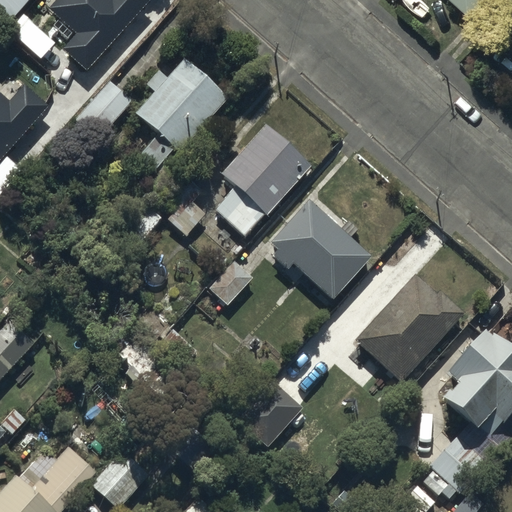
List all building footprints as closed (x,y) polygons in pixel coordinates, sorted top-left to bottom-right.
[(23,0),(0,0),(0,17),(4,21),(23,0)] [(57,0),(48,11),(75,36),(62,51),(85,72),(148,2),(145,0),(57,0)] [(443,0),(473,26),(496,0),(443,0)] [(224,98),(180,58),(131,113),(154,134),(171,149),(174,152),(224,98)] [(94,140),(129,101),(108,82),(72,120),(94,140)] [(0,162),(48,109),(24,86),(8,104),(0,96),(0,162)] [(307,164),(262,124),(218,174),(233,187),(213,209),(243,236),(307,164)] [(171,149),(154,134),(135,158),(151,172),(171,149)] [(160,212),(184,235),(204,214),(191,202),(201,191),(189,181),(160,212)] [(289,263),(330,300),(371,256),(350,236),(355,231),(341,218),(334,226),(307,200),(268,242),(275,248),(269,255),(284,268),(289,263)] [(142,217),(124,238),(137,250),(158,227),(152,223),(151,224),(142,217)] [(206,288),(225,305),(250,278),(232,261),(206,288)] [(411,272),(350,339),(398,383),(462,312),(437,290),(434,293),(411,272)] [(511,349),(486,326),(445,372),(455,381),(441,397),(486,436),(511,405),(511,349)] [(0,333),(0,385),(32,349),(6,327),(0,333)] [(149,375),(116,339),(107,347),(120,361),(117,364),(130,378),(126,382),(133,390),(149,375)] [(266,446),(300,409),(270,381),(235,420),(266,446)] [(485,462),(455,437),(428,467),(432,470),(422,481),(437,495),(440,492),(448,499),(454,492),(456,494),(485,462)] [(0,511),(58,511),(94,473),(65,447),(53,460),(42,450),(16,478),(14,477),(0,491),(0,511)] [(118,511),(150,476),(119,449),(87,486),(116,511),(118,511)] [(417,491),(399,511),(429,511),(435,506),(417,491)] [(211,511),(196,498),(182,511),(211,511)]
